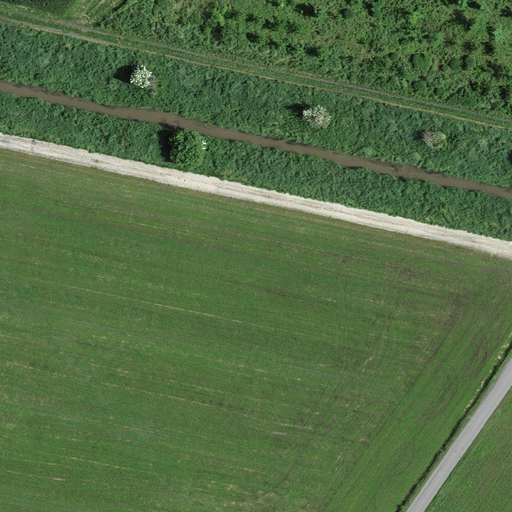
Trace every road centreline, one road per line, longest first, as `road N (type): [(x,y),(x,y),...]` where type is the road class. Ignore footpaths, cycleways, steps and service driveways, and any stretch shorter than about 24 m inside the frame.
road 1 (track): [(511,252),(0,141)]
road 2 (track): [(511,380),(421,511)]
